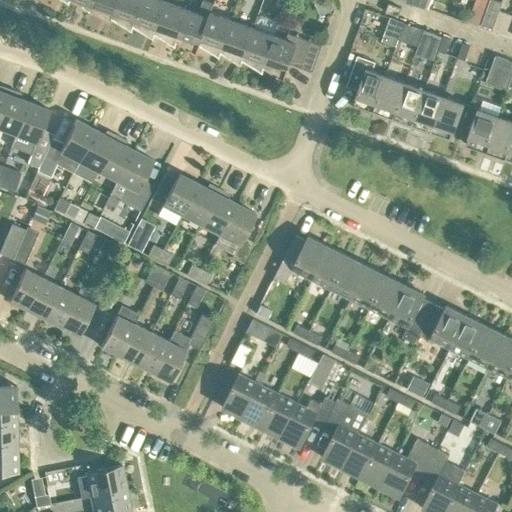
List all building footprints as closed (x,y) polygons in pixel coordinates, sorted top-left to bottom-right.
[(75,0),(90,9),(93,0),(75,0)] [(111,22),(113,17),(112,17),(117,0),(93,0),(90,9),(111,22)] [(132,29),(134,25),(133,25),(141,0),(117,0),(112,17),(113,17),(132,29)] [(154,37),(155,33),(155,32),(166,1),(162,0),(141,0),(133,25),(134,25),(154,37)] [(187,9),(176,40),(177,40),(197,52),(200,43),(199,43),(209,16),(208,16),(209,12),(210,12),(213,4),(203,0),(199,13),(187,9)] [(489,0),(481,24),(492,28),(502,2),(496,0),(489,0)] [(175,45),(177,40),(176,40),(187,9),(166,1),(155,32),(155,33),(175,45)] [(385,11),(398,16),(401,8),(389,3),(385,11)] [(209,16),(199,43),(200,43),(220,56),(221,51),(232,20),(210,12),(209,12),(208,16),(209,16)] [(387,26),(402,30),(404,23),(390,18),(387,26)] [(241,63),(243,59),(242,58),(253,27),(232,20),(221,51),(241,63)] [(404,23),(402,30),(398,39),(411,43),(417,27),(405,22),(404,23)] [(263,71),(264,66),(275,35),(253,27),(242,58),(243,59),(263,71)] [(416,52),(434,59),(442,36),(424,29),(419,44),(416,52)] [(275,35),(264,66),(284,79),(290,63),(312,71),(322,44),(288,32),(286,39),(275,35)] [(438,50),(446,53),(451,39),(443,36),(438,50)] [(457,57),(465,60),(470,46),(462,43),(457,57)] [(486,81),(507,89),(511,75),(511,60),(495,55),(486,81)] [(353,103),(373,110),(386,75),(372,70),(375,62),(357,56),(347,86),(358,90),(353,103)] [(373,110),(392,117),(405,82),(386,75),(373,110)] [(392,117),(411,124),(424,89),(405,82),(392,117)] [(0,112),(9,89),(0,85),(0,112)] [(0,112),(0,128),(15,134),(27,101),(18,97),(19,92),(9,89),(0,112)] [(411,124),(431,131),(443,96),(424,89),(411,124)] [(443,96),(431,131),(451,138),(463,103),(443,96)] [(36,142),(48,109),(27,101),(15,134),(10,146),(30,154),(34,141),(36,142)] [(466,143),(486,150),(498,115),(478,108),(466,143)] [(486,150),(505,157),(511,137),(511,120),(498,115),(486,150)] [(77,159),(78,160),(94,129),(74,118),(62,142),(50,138),(39,161),(48,166),(51,161),(70,171),(77,159)] [(78,160),(97,170),(116,134),(106,129),(104,134),(94,129),(78,160)] [(97,170),(116,180),(132,149),(123,144),(125,140),(116,134),(97,170)] [(116,180),(109,193),(120,198),(119,200),(139,211),(150,188),(140,183),(152,159),(132,149),(116,180)] [(160,203),(180,213),(197,182),(177,172),(160,203)] [(0,174),(0,186),(6,189),(10,178),(0,174)] [(180,213),(199,223),(218,188),(208,183),(206,187),(197,182),(180,213)] [(199,223),(218,233),(235,202),(225,197),(228,193),(218,188),(199,223)] [(59,197),(53,208),(63,213),(68,202),(59,197)] [(235,202),(218,233),(238,244),(231,257),(242,263),(253,242),(242,236),(255,212),(235,202)] [(30,218),(44,224),(50,212),(36,205),(30,218)] [(87,211),(82,222),(92,227),(97,216),(87,211)] [(62,235),(71,239),(78,226),(69,221),(62,235)] [(0,246),(0,253),(12,258),(25,229),(10,223),(0,246)] [(25,229),(12,258),(23,263),(36,234),(25,229)] [(79,244),(88,248),(95,234),(86,230),(79,244)] [(292,269),(311,279),(328,245),(308,235),(306,239),(295,233),(285,255),(274,277),(286,282),(292,269)] [(131,234),(126,244),(140,251),(145,241),(131,234)] [(97,252),(105,256),(112,243),(103,238),(97,252)] [(146,254),(156,259),(162,249),(152,244),(146,254)] [(311,279),(330,288),(347,255),(328,245),(311,279)] [(162,249),(156,259),(166,265),(171,254),(162,249)] [(330,288),(350,298),(367,264),(347,255),(330,288)] [(146,277),(154,281),(161,267),(152,263),(146,277)] [(185,274),(195,279),(200,268),(190,263),(185,274)] [(350,298),(369,308),(386,274),(367,264),(350,298)] [(161,267),(154,281),(162,285),(169,271),(161,267)] [(8,299),(26,308),(41,277),(24,268),(8,299)] [(200,268),(195,279),(205,284),(210,273),(200,268)] [(369,308),(388,317),(405,284),(386,274),(369,308)] [(171,290),(180,294),(187,280),(178,276),(171,290)] [(26,308),(43,317),(58,285),(41,277),(26,308)] [(188,298),(197,302),(204,289),(195,284),(188,298)] [(414,343),(419,332),(434,303),(423,298),(425,294),(405,284),(388,317),(407,327),(402,337),(414,343)] [(43,317),(60,325),(76,294),(58,285),(43,317)] [(76,294),(60,325),(78,334),(93,303),(76,294)] [(429,338),(449,348),(466,314),(446,304),(444,308),(434,303),(419,332),(429,337),(429,338)] [(272,309),(261,304),(257,313),(268,318),(272,309)] [(117,354),(133,323),(138,314),(120,305),(100,345),(117,354)] [(186,343),(188,344),(199,349),(213,320),(200,314),(189,337),(186,343)] [(449,348),(468,358),(485,324),(466,314),(449,348)] [(249,326),(246,331),(260,338),(267,325),(265,324),(253,318),(249,326)] [(117,354),(134,363),(150,331),(133,323),(117,354)] [(293,332),(305,338),(309,330),(297,323),(293,332)] [(468,358),(488,367),(505,333),(485,324),(468,358)] [(173,329),(167,340),(152,372),(169,380),(188,344),(186,343),(189,337),(173,329)] [(309,330),(305,338),(318,344),(322,336),(309,330)] [(134,363),(152,372),(167,340),(150,331),(134,363)] [(488,367),(507,377),(511,366),(511,337),(505,333),(488,367)] [(286,345),(298,351),(302,343),(290,337),(286,345)] [(302,343),(298,351),(311,358),(315,349),(302,343)] [(331,351),(344,357),(348,349),(335,343),(331,351)] [(348,349),(344,357),(356,364),(360,355),(348,349)] [(317,364),(329,371),(335,360),(322,354),(317,364)] [(368,369),(378,374),(382,366),(372,361),(368,369)] [(222,406),(242,416),(259,383),(239,373),(222,406)] [(411,379),(407,388),(422,396),(429,383),(417,377),(415,381),(411,379)] [(242,416),(261,426),(278,392),(259,383),(242,416)] [(0,408),(15,408),(15,385),(0,385),(0,408)] [(386,395),(398,402),(402,393),(390,387),(386,395)] [(261,426),(280,436),(297,402),(278,392),(261,426)] [(402,393),(398,402),(411,408),(415,400),(402,393)] [(431,401),(443,407),(447,399),(435,393),(431,401)] [(315,417),(325,422),(336,401),(325,395),(321,403),(311,398),(306,406),(297,402),(280,436),(300,446),(315,417)] [(369,412),(338,397),(336,401),(325,422),(336,427),(321,456),(341,466),(358,433),(369,412)] [(447,399),(443,407),(456,414),(460,405),(447,399)] [(469,420),(482,427),(489,413),(476,407),(469,420)] [(0,408),(0,428),(16,428),(15,408),(0,408)] [(489,413),(482,427),(494,433),(501,419),(489,413)] [(446,426),(450,418),(442,414),(437,422),(446,426)] [(458,435),(463,425),(453,420),(448,430),(458,435)] [(0,428),(0,448),(16,448),(16,428),(0,428)] [(341,466),(361,476),(378,442),(358,433),(341,466)] [(414,467),(425,473),(438,448),(417,437),(407,457),(397,452),(380,486),(400,496),(414,467)] [(486,446),(499,452),(503,444),(490,437),(486,446)] [(361,476),(380,486),(397,452),(378,442),(361,476)] [(511,448),(503,444),(499,452),(511,458),(511,455),(511,448)] [(16,448),(0,448),(0,472),(17,472),(16,448)] [(431,511),(443,511),(458,483),(465,470),(454,464),(446,460),(449,454),(438,448),(425,473),(436,478),(421,507),(431,511)] [(125,488),(121,464),(85,471),(86,474),(76,476),(80,497),(90,495),(125,488)] [(443,511),(467,511),(478,493),(458,483),(443,511)] [(90,495),(92,511),(108,511),(129,508),(125,488),(90,495)] [(33,496),(35,506),(49,504),(47,493),(33,496)] [(478,493),(467,511),(492,511),(498,503),(478,493)]
